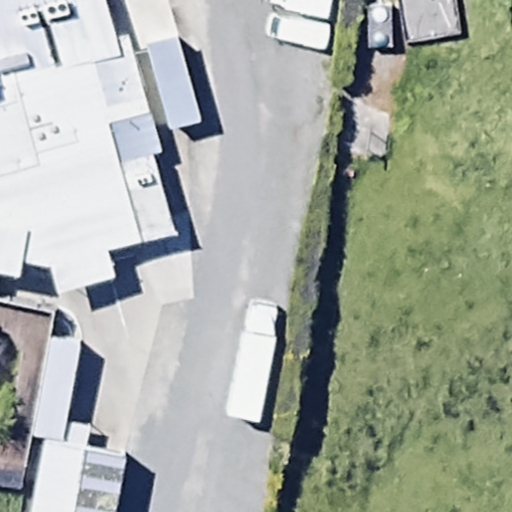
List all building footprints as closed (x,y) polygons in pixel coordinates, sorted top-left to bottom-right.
[(0,0),(0,354),(7,356),(10,338),(71,320),(64,297),(134,277),(111,200),(76,211),(63,170),(99,159),(105,179),(156,164),(133,87),(86,101),(80,79),(72,81),(62,49),(93,40),(81,0),(0,0)] [(405,25),(354,31),(361,90),(412,84),(405,25)] [(6,381),(0,412),(0,480),(16,483),(34,387),(6,381)] [(0,511),(34,511),(38,494),(0,486),(0,511)] [(38,494),(34,511),(80,511),(82,502),(38,494)]
